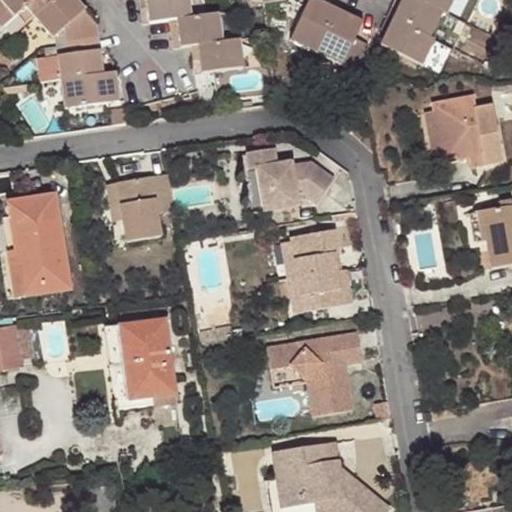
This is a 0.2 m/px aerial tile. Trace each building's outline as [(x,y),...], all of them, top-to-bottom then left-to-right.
[(29,8),(38,18),(58,0),(6,0),(5,1),(19,17),(24,12),(29,8)] [(78,0),(58,0),(38,18),(57,39),(69,29),(71,42),(102,38),(100,24),(78,0)] [(176,20),(197,18),(194,0),(146,0),(149,23),(176,20)] [(316,0),(297,39),(324,52),(344,9),(325,0),(316,0)] [(450,2),(444,0),(397,0),(394,8),(438,29),(450,2)] [(0,5),(0,20),(7,29),(19,17),(5,1),(3,3),(0,5)] [(38,18),(29,8),(24,12),(33,23),(38,18)] [(393,33),(386,46),(428,65),(444,32),(438,29),(394,8),(385,29),(393,33)] [(362,71),(371,53),(374,47),(371,46),(373,43),(364,39),(372,22),(344,9),(324,52),(362,71)] [(228,42),(244,39),(241,11),(225,14),(228,42)] [(186,48),(197,46),(228,42),(225,14),(197,18),(176,20),(178,34),(184,34),(186,48)] [(64,57),(67,80),(120,73),(119,63),(117,58),(105,60),(102,38),(71,42),(72,46),(74,56),(64,57)] [(207,74),(226,71),(248,69),(244,39),(228,42),(197,46),(199,61),(205,60),(207,74)] [(371,53),(362,71),(370,75),(379,57),(371,53)] [(46,83),(67,80),(64,57),(42,61),(46,83)] [(120,73),(67,80),(70,111),(125,103),(122,86),(120,73)] [(16,97),(35,93),(35,85),(8,89),(16,97)] [(432,103),(434,112),(441,155),(443,162),(469,157),(479,156),(481,166),(502,162),(491,105),(475,107),(473,96),(432,103)] [(344,113),(333,106),(328,114),(339,121),(344,113)] [(431,157),(441,155),(434,112),(423,114),(431,157)] [(276,164),(273,149),(246,153),(249,169),(255,168),(263,210),(299,204),(296,188),(315,201),(332,177),(311,162),(291,165),(291,161),(276,164)] [(337,174),(320,203),(338,213),(361,174),(325,154),(319,164),(337,174)] [(471,167),(481,166),(479,156),(469,157),(471,167)] [(116,184),(122,220),(127,244),(161,238),(157,215),(175,213),(169,174),(116,184)] [(112,222),(122,220),(116,184),(106,186),(112,222)] [(73,289),(57,195),(10,202),(17,252),(22,251),(30,296),(73,289)] [(511,202),(480,207),(486,237),(490,264),(511,260),(511,202)] [(476,238),(486,237),(480,207),(472,209),(476,238)] [(288,236),(289,242),(298,292),(289,294),(293,313),(351,304),(345,270),(340,271),(334,272),(331,255),(336,254),(331,229),(288,236)] [(180,240),(191,238),(190,231),(179,233),(180,240)] [(289,294),(298,292),(289,242),(279,243),(289,294)] [(30,296),(22,251),(17,252),(4,254),(10,298),(30,296)] [(331,255),(334,272),(340,271),(336,254),(331,255)] [(119,326),(123,360),(112,362),(118,409),(153,404),(152,396),(175,393),(165,318),(119,326)] [(0,370),(22,366),(15,325),(0,327),(0,370)] [(107,328),(112,362),(123,360),(119,326),(107,328)] [(230,328),(199,333),(202,343),(232,338),(230,328)] [(306,380),(312,416),(352,410),(347,374),(337,375),(336,364),(345,363),(361,360),(356,332),(311,340),(306,349),(296,342),(266,347),(270,369),(290,366),(306,380)] [(336,364),(337,375),(347,374),(345,363),(336,364)] [(176,401),(175,393),(152,396),(153,404),(176,401)] [(375,403),(378,420),(392,418),(389,401),(375,403)] [(328,445),(330,462),(339,461),(336,443),(328,445)] [(375,498),(353,480),(344,491),(340,468),(339,461),(330,462),(328,445),(272,454),(282,511),(315,507),(322,506),(375,498)] [(340,468),(344,491),(353,480),(340,468)] [(375,498),(322,506),(330,511),(388,511),(390,509),(375,498)]
